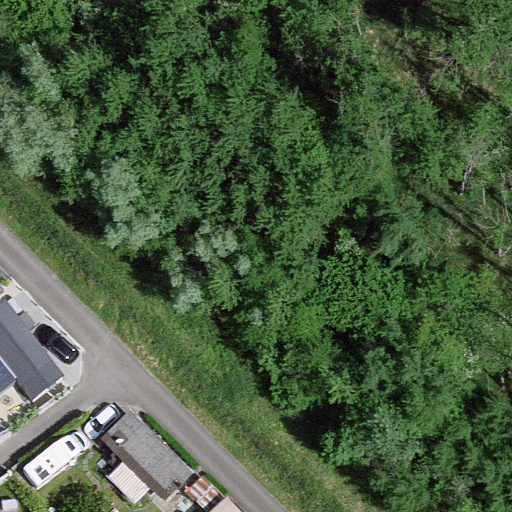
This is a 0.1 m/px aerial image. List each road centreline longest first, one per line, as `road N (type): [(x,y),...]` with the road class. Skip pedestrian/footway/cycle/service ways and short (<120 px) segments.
road 1 (residential): [(271,511),(132,372)]
road 2 (residential): [(132,372),(0,240)]
road 3 (residential): [(0,458),(132,372)]
